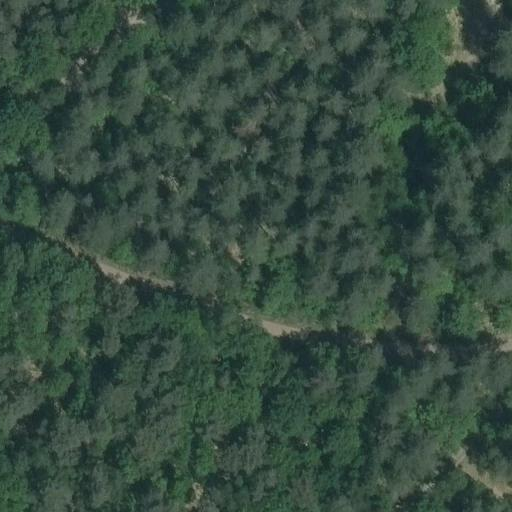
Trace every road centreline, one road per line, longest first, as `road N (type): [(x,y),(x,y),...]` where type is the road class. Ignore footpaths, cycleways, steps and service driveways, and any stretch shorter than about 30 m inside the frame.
road 1 (track): [(0,236),(189,314),(338,352),(511,343)]
road 2 (track): [(173,0),(0,135)]
road 3 (track): [(511,508),(436,472),(511,378)]
